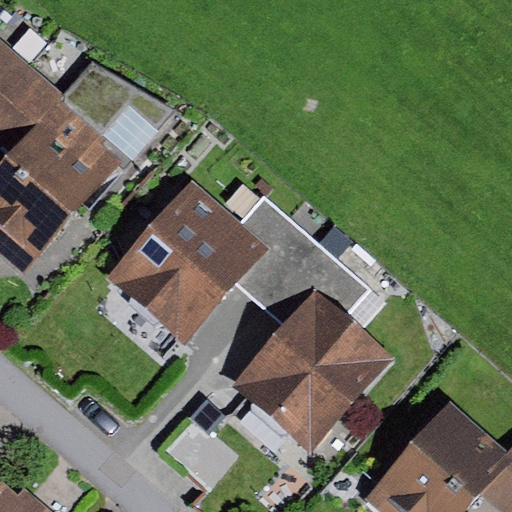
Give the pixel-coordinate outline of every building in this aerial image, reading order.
[(0,39),(0,105),(33,68),(0,39)] [(65,96),(33,68),(0,105),(0,146),(9,154),(0,166),(0,254),(26,276),(174,110),(94,64),(65,96)] [(245,224),(192,182),(110,279),(189,345),(238,288),(273,248),(245,224)] [(266,200),(245,224),(273,248),(238,288),(287,331),(316,297),(345,322),(372,291),(266,200)] [(345,322),(316,297),(287,331),(235,387),(312,454),(393,361),(345,322)] [(447,324),(427,329),(432,346),(451,341),(447,324)] [(511,511),(511,447),(508,452),(452,406),(373,501),(385,511),(463,511),(480,493),(506,511),(511,511)] [(20,498),(2,482),(0,485),(0,511),(51,511),(28,490),(20,498)]
